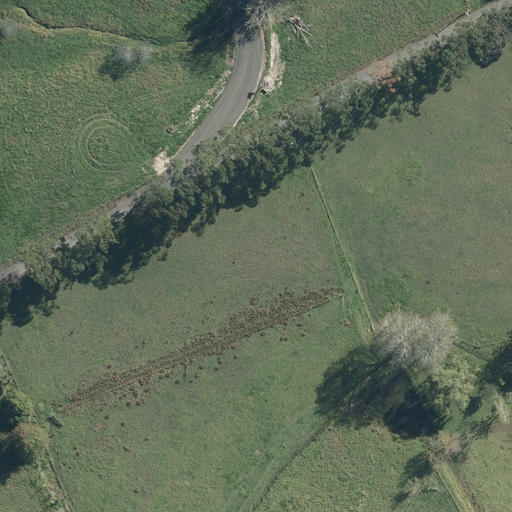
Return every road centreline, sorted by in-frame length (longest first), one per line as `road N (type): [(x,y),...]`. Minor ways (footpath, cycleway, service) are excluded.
road 1 (track): [(0,279),(503,0)]
road 2 (track): [(170,182),(243,69),(251,40),(237,0)]
